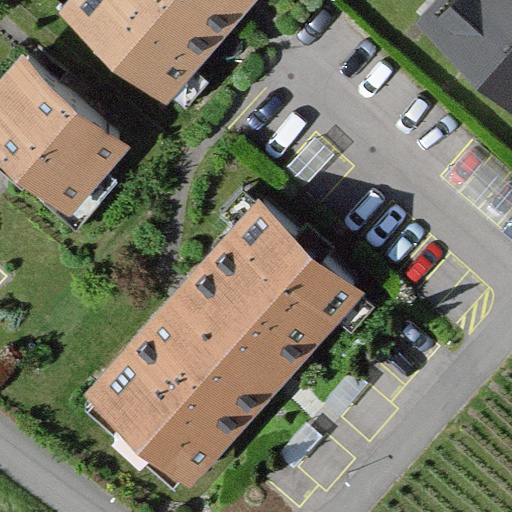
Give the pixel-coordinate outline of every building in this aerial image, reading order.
[(61,0),(165,88),(240,0),(61,0)] [(511,0),(426,0),(420,8),(511,89),(511,0)] [(127,135),(22,41),(0,67),(0,139),(71,201),(105,161),(127,135)] [(511,164),(478,135),(442,176),(511,236),(511,164)] [(169,292),(91,378),(98,385),(185,462),(191,467),(266,385),(277,371),(283,364),(360,279),(260,190),(197,260),(169,292)]
